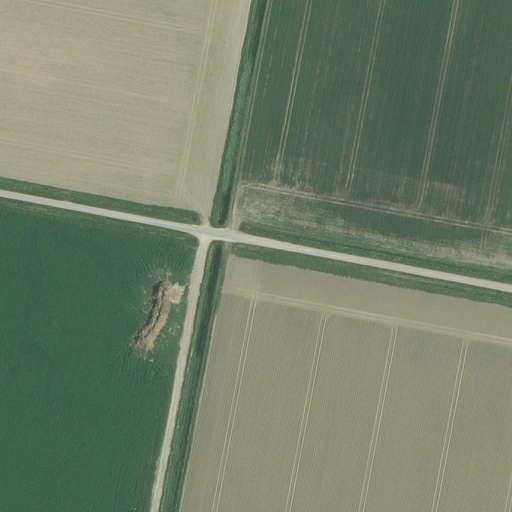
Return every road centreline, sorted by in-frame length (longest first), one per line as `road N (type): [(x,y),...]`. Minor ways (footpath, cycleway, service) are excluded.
road 1 (unclassified): [(511,299),(0,206)]
road 2 (unknown): [(156,511),(205,245)]
